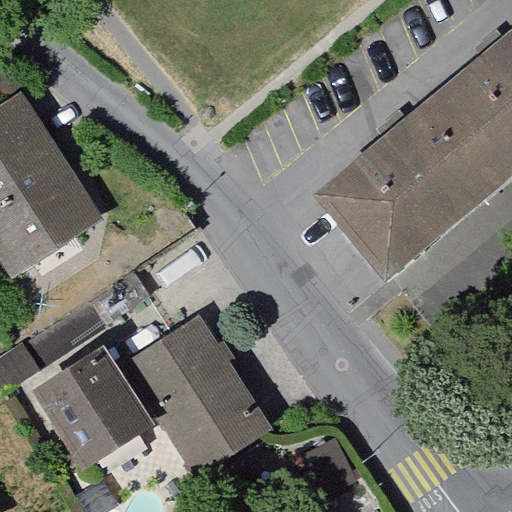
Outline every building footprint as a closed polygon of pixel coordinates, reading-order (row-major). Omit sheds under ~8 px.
[(511,40),(295,222),(364,305),(511,181),(511,40)] [(10,87),(0,93),(0,282),(98,218),(10,87)] [(127,281),(83,303),(99,334),(142,312),(127,281)] [(109,349),(25,399),(74,481),(153,434),(192,499),(266,455),(300,511),(366,511),(380,504),(318,400),(263,433),(200,328),(124,374),(109,349)] [(0,359),(0,398),(27,386),(12,354),(0,359)]
